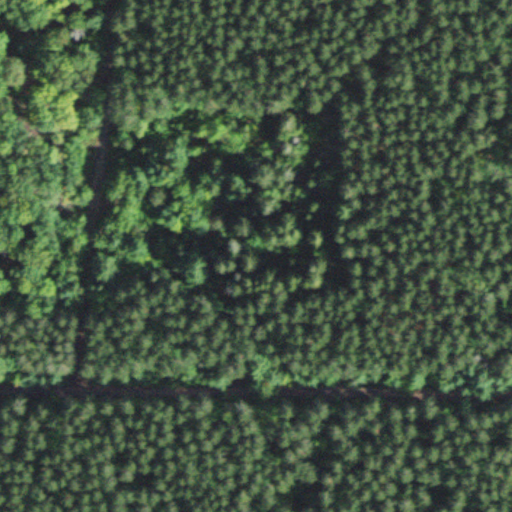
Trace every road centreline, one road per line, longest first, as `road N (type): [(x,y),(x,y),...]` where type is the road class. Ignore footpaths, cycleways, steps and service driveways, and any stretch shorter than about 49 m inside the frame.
road 1 (track): [(511,391),(0,390)]
road 2 (track): [(102,0),(84,389)]
